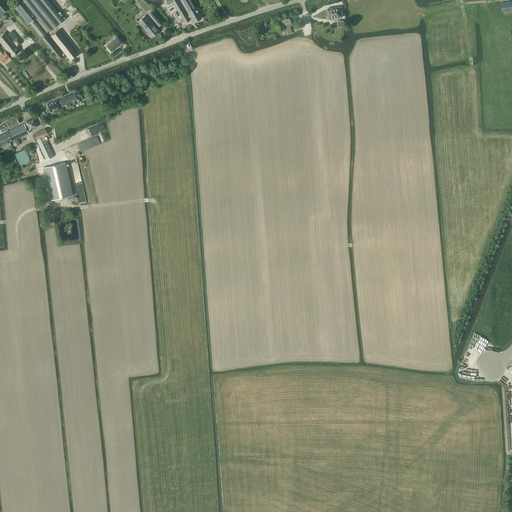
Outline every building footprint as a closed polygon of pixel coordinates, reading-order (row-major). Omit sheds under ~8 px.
[(64,20),(47,0),(23,0),(25,2),(49,32),(64,20)] [(190,0),(180,0),(189,15),(187,16),(183,8),(177,11),(176,12),(178,16),(180,15),(182,19),(181,20),(180,21),(181,22),(182,22),(184,22),(185,23),(190,20),(189,18),(190,17),(193,22),(201,18),(198,12),(199,10),(198,8),(196,8),(190,0)] [(501,3),(503,12),(511,10),(511,8),(511,2),(501,3)] [(28,24),(33,20),(22,6),(17,10),(28,24)] [(328,12),(326,12),(327,16),(328,16),(329,19),(342,17),(341,7),(329,9),(327,9),(328,12)] [(163,21),(153,9),(148,13),(159,25),(163,21)] [(138,22),(151,37),(158,31),(145,16),(138,22)] [(284,30),(285,29),(290,28),(289,26),(292,25),(290,17),(281,20),(284,30)] [(41,37),(41,38),(57,58),(59,56),(62,54),(46,34),(45,35),(35,22),(31,24),(41,37)] [(51,36),(66,55),(70,60),(78,54),(59,29),(51,36)] [(0,36),(0,41),(3,45),(7,50),(12,57),(20,51),(17,47),(22,43),(12,31),(9,33),(15,41),(13,42),(5,32),(0,36)] [(112,51),(121,43),(117,37),(112,41),(107,45),(112,51)] [(7,50),(3,45),(1,47),(0,45),(0,54),(0,55),(0,58),(3,62),(9,57),(5,51),(7,50)] [(75,93),(70,95),(73,102),(74,104),(75,104),(74,101),(79,99),(77,96),(76,97),(75,93)] [(73,102),(70,95),(59,100),(61,106),(67,104),(68,107),(71,106),(70,103),(73,102)] [(46,110),(47,113),(50,112),(50,111),(60,107),(57,100),(47,104),(49,108),(46,110)] [(16,118),(0,125),(0,126),(2,131),(19,122),(16,118)] [(25,122),(29,131),(38,127),(34,118),(25,122)] [(9,132),(0,136),(0,142),(1,145),(4,144),(6,147),(11,144),(10,141),(13,139),(13,140),(15,139),(15,140),(14,143),(15,145),(17,145),(19,144),(20,142),(19,140),(17,139),(16,138),(29,133),(24,123),(8,131),(9,132)] [(45,136),(48,134),(45,128),(34,133),(46,159),(54,156),(45,136)] [(15,154),(21,166),(31,162),(26,149),(15,154)] [(43,167),(51,200),(73,195),(65,162),(43,167)]
